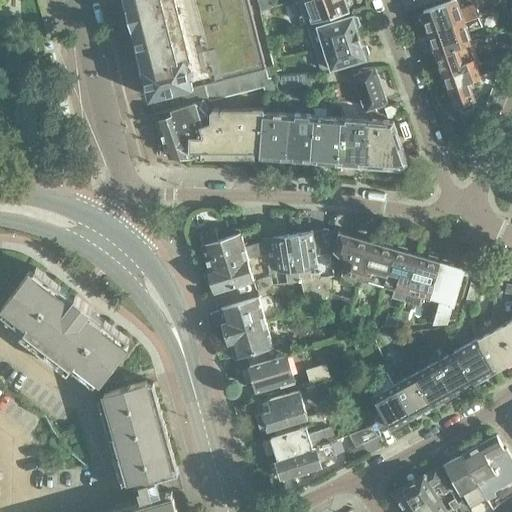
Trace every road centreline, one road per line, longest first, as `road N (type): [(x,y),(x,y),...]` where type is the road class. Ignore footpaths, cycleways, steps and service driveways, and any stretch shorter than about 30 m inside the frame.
road 1 (residential): [(467,213),(329,195),(128,188)]
road 2 (residential): [(382,0),(439,161),(467,213)]
road 3 (residential): [(77,0),(128,188)]
road 4 (tertiary): [(196,397),(167,290),(112,232)]
road 5 (tertiary): [(101,262),(158,320),(196,397)]
road 6 (residential): [(363,481),(492,410)]
